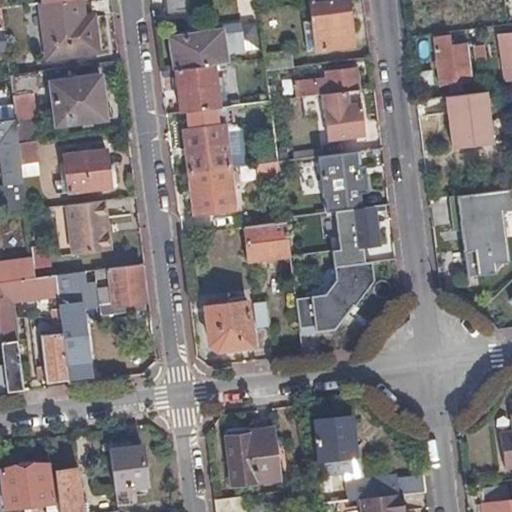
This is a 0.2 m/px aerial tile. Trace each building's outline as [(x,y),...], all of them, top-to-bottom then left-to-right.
[(99,53),(95,20),(85,21),(82,0),(44,5),(42,5),(49,59),(99,53)] [(197,22),(194,0),(167,0),(171,25),(197,22)] [(355,48),(348,0),(346,0),(311,5),(318,53),(355,48)] [(227,65),(223,34),(172,40),(182,114),(220,109),(217,80),(221,79),(220,67),(227,65)] [(453,38),(437,40),(442,86),(473,82),(469,46),(454,48),(453,38)] [(478,62),(489,60),(487,46),(476,47),(478,62)] [(293,70),(291,53),(265,57),(266,61),(267,73),(293,70)] [(255,62),(261,104),(271,102),(269,90),(267,73),(266,61),(255,62)] [(360,92),(357,70),(327,74),(328,82),(296,86),(297,99),(323,96),(360,92)] [(40,73),(10,77),(12,94),(15,119),(16,122),(18,144),(35,142),(39,141),(33,94),(42,89),(40,73)] [(106,114),(101,77),(52,84),(58,126),(84,123),(83,117),(106,114)] [(269,90),(271,102),(279,101),(278,89),(269,90)] [(366,137),(360,92),(323,96),(329,142),(366,137)] [(15,119),(12,94),(0,95),(0,107),(2,121),(15,119)] [(495,146),(488,94),(448,98),(455,151),(495,146)] [(279,163),(271,102),(261,104),(245,106),(247,120),(263,118),(269,164),(279,163)] [(234,122),(247,120),(245,106),(232,107),(234,122)] [(22,167),(18,144),(16,122),(0,123),(0,146),(5,187),(0,187),(0,191),(2,215),(27,212),(22,167)] [(232,169),(226,127),(185,132),(190,175),(232,169)] [(38,165),(35,142),(18,144),(22,167),(38,165)] [(112,190),(107,151),(65,157),(70,195),(112,190)] [(336,213),(367,209),(365,193),(368,193),(365,168),(362,168),(360,153),(319,158),(324,198),(326,198),(328,214),(336,213)] [(280,174),(279,163),(269,164),(240,168),(242,178),(280,174)] [(237,212),(232,169),(190,175),(196,217),(237,212)] [(498,265),(509,264),(503,212),(511,210),(511,194),(511,191),(450,198),(455,233),(463,232),(469,279),(499,275),(498,265)] [(111,252),(107,218),(105,202),(101,203),(67,207),(73,257),(111,252)] [(345,320),(375,282),(372,263),(365,264),(364,249),(380,247),(375,208),(367,209),(336,213),(341,251),(333,252),(337,281),(325,296),(311,297),(311,298),(296,300),(300,329),(315,327),(316,332),(335,330),(344,319),(345,320)] [(286,224),(246,229),(250,264),(291,258),(286,224)] [(0,284),(36,280),(33,258),(0,262),(0,284)] [(146,304),(141,267),(110,271),(113,290),(98,291),(100,310),(106,316),(131,312),(130,306),(146,304)] [(113,290),(110,271),(96,273),(98,291),(113,290)] [(87,385),(75,294),(87,293),(85,274),(56,277),(59,298),(61,311),(71,387),(87,385)] [(59,298),(56,277),(36,280),(0,284),(0,329),(9,395),(25,393),(13,303),(59,298)] [(263,302),(249,304),(252,327),(265,326),(263,302)] [(255,348),(249,303),(207,308),(211,346),(220,352),(255,348)] [(71,387),(61,311),(53,312),(56,337),(43,338),(49,384),(56,384),(56,389),(71,387)] [(356,417),(318,422),(325,478),(359,473),(358,458),(361,458),(356,417)] [(245,433),(230,436),(236,482),(281,476),(275,427),(245,431),(245,433)] [(508,471),(511,470),(511,436),(503,437),(508,471)] [(144,447),(112,452),(117,492),(149,487),(144,447)] [(41,508),(55,506),(50,468),(4,473),(9,511),(33,509),(41,508)] [(84,511),(79,471),(56,474),(61,511),(84,511)] [(348,483),(350,502),(363,500),(405,495),(428,492),(426,477),(400,480),(399,476),(348,483)] [(484,495),(486,511),(511,511),(511,501),(511,492),(484,495)] [(363,500),(364,511),(406,511),(405,495),(363,500)] [(248,511),(247,498),(217,502),(218,511),(248,511)]
